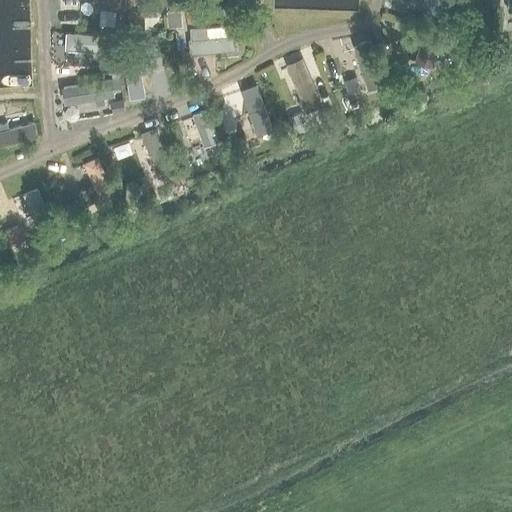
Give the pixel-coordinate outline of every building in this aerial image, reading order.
[(128,29),(144,29),(143,0),(97,0),(97,9),(128,8),(128,29)] [(511,0),(503,0),(504,10),(511,9),(511,0)] [(197,10),(185,11),(187,24),(198,23),(197,10)] [(180,11),(166,12),(168,28),(172,28),(181,27),(182,26),(180,11)] [(234,35),(207,37),(206,27),(189,28),(190,40),(187,40),(189,55),(236,51),(234,35)] [(433,67),(443,35),(423,29),(413,61),(433,67)] [(66,33),(65,50),(87,52),(87,56),(90,58),(100,59),(100,69),(114,70),(115,53),(112,53),(113,36),(66,33)] [(168,36),(157,38),(159,49),(170,47),(168,36)] [(462,39),(450,36),(447,46),(460,50),(462,39)] [(368,89),(387,85),(377,39),(358,43),(368,89)] [(130,52),(133,88),(146,87),(144,51),(130,52)] [(67,100),(119,99),(118,81),(66,82),(67,100)] [(244,89),(261,135),(279,128),(262,83),(244,89)] [(348,95),(361,92),(358,83),(345,87),(348,95)] [(111,102),(112,114),(124,112),(122,100),(111,102)] [(73,107),(68,108),(64,112),(65,118),(70,121),(75,120),(78,116),(77,110),(73,107)] [(329,107),(318,111),(322,122),(334,117),(329,107)] [(301,112),(287,118),(291,127),(305,121),(301,112)] [(0,124),(0,145),(38,136),(35,123),(8,129),(6,123),(0,124)] [(156,170),(172,166),(163,127),(148,131),(156,170)] [(244,135),(232,140),(236,152),(249,147),(244,135)] [(85,205),(114,192),(98,156),(82,163),(92,186),(78,192),(85,205)] [(138,182),(125,182),(125,196),(138,196),(138,182)] [(39,234),(58,227),(43,187),(25,193),(39,234)] [(120,194),(108,199),(113,211),(125,206),(120,194)] [(18,226),(3,232),(8,246),(24,240),(18,226)]
